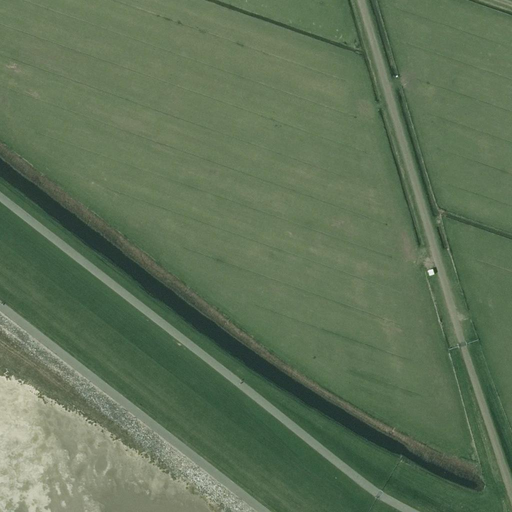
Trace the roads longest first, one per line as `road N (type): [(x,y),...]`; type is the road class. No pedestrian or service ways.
road 1 (unclassified): [(511,496),(359,0)]
road 2 (unclassified): [(410,511),(0,197)]
road 3 (unclassified): [(0,313),(255,511)]
